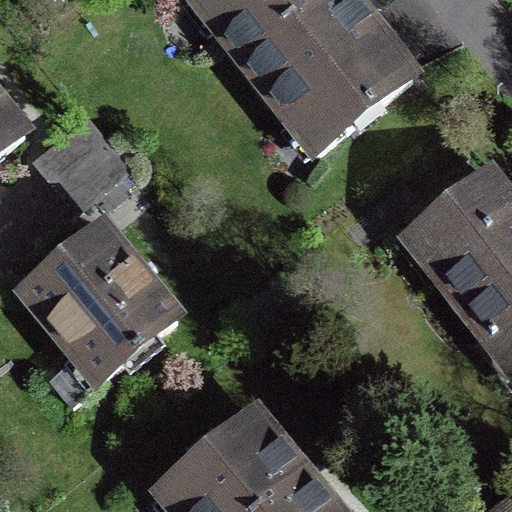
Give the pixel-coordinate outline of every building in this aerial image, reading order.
[(352,0),(190,0),(178,10),(308,175),(421,87),(355,3),(352,0)] [(0,103),(0,163),(30,139),(0,103)] [(83,123),(30,169),(73,217),(126,172),(83,123)] [(511,198),(492,173),(396,250),(511,396),(511,198)] [(100,227),(8,304),(48,352),(92,403),(184,327),(100,227)] [(336,511),(255,412),(143,504),(149,511),(336,511)] [(511,511),(511,503),(499,511),(511,511)]
